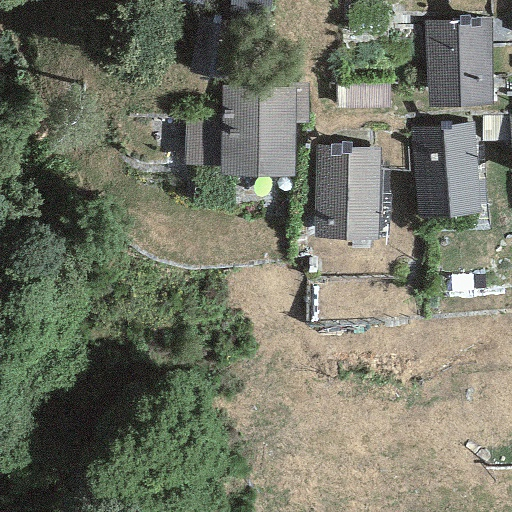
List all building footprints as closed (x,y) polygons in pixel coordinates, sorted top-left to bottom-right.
[(238,27),(200,20),(190,76),(228,83),(238,27)] [(492,23),(424,24),(426,112),(493,111),(492,23)] [(220,116),(184,116),(184,166),(219,170),(218,180),(295,184),(296,90),(224,89),(220,116)] [(475,127),(409,131),(413,221),(480,218),(475,127)] [(379,152),(318,150),(316,242),(377,244),(379,152)]
